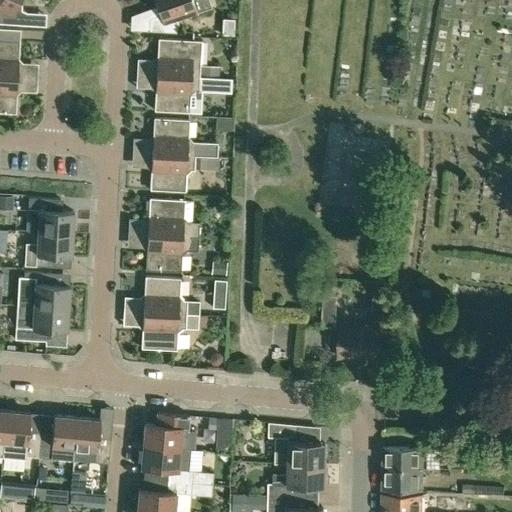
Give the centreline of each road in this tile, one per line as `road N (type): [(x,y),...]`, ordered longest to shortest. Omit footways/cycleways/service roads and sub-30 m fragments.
road 1 (residential): [(359,511),(361,413),(350,396),(125,377)]
road 2 (residential): [(99,375),(114,142)]
road 3 (residential): [(47,142),(64,0)]
road 4 (residential): [(113,0),(114,142)]
road 5 (residential): [(125,377),(113,511)]
